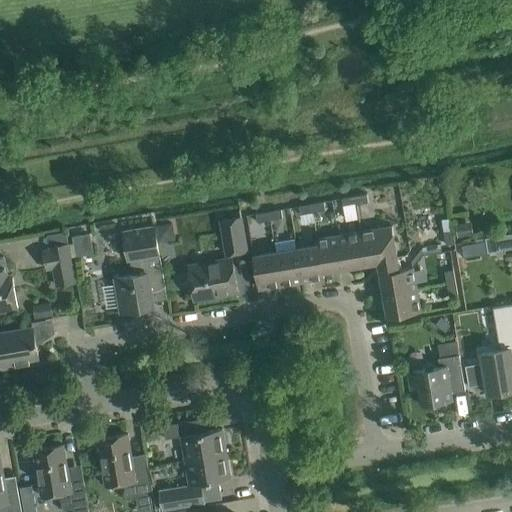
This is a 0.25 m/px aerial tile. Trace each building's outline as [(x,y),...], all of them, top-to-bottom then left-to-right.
[(443,174),(435,175),(437,187),(445,186),(443,174)] [(368,202),(367,194),(354,196),(356,205),(368,202)] [(356,205),(354,196),(342,198),(344,207),(356,205)] [(326,210),(324,201),(312,204),(313,212),(326,210)] [(313,212),(312,204),(299,206),(301,215),(313,212)] [(283,218),(281,209),(269,211),(270,220),(283,218)] [(270,220),(269,211),(256,214),(258,222),(270,220)] [(247,250),(241,216),(222,220),(227,253),(247,250)] [(441,221),(446,244),(455,242),(450,219),(441,221)] [(471,221),(455,224),(458,238),(473,236),(471,221)] [(171,223),(155,225),(158,241),(173,239),(171,223)] [(165,286),(162,267),(158,241),(155,225),(126,230),(127,236),(122,238),(119,241),(118,242),(117,245),(117,247),(118,249),(120,251),(122,253),(124,254),(127,254),(130,254),(133,274),(116,277),(121,312),(154,307),(151,289),(165,286)] [(399,269),(397,259),(398,258),(392,225),(360,231),(366,264),(379,262),(381,272),(399,269)] [(366,264),(360,231),(339,235),(344,268),(366,264)] [(67,237),(69,244),(71,258),(91,254),(87,234),(67,237)] [(344,268),(339,235),(317,238),(318,244),(323,272),(344,268)] [(499,250),(497,236),(485,238),(488,252),(499,250)] [(478,243),(462,246),(464,258),(480,255),(478,243)] [(75,282),(71,258),(69,244),(50,247),(50,249),(44,250),(48,269),(54,268),(57,285),(75,282)] [(318,244),(297,248),(302,281),(324,277),(323,272),(318,244)] [(302,281),(297,248),(275,251),(281,285),(302,281)] [(281,285),(275,251),(254,255),(256,269),(259,288),(281,285)] [(0,310),(18,307),(12,275),(7,276),(4,257),(0,257),(0,310)] [(238,292),(234,272),(232,258),(189,265),(195,300),(238,292)] [(417,289),(413,267),(399,269),(381,272),(384,295),(417,289)] [(445,272),(447,284),(455,282),(453,270),(445,272)] [(457,295),(455,282),(447,284),(449,296),(457,295)] [(421,311),(417,291),(417,289),(384,295),(388,317),(421,311)] [(50,303),(33,306),(35,319),(52,316),(50,303)] [(511,342),(511,313),(501,316),(505,343),(511,342)] [(441,318),(435,326),(444,333),(450,325),(441,318)] [(40,361),(36,342),(34,327),(0,332),(0,357),(2,368),(40,361)] [(511,390),(511,354),(511,347),(481,352),(483,365),(467,367),(467,365),(465,366),(469,386),(486,383),(488,394),(511,390)] [(466,391),(462,371),(460,354),(439,358),(440,366),(408,371),(411,390),(419,388),(422,405),(430,404),(431,406),(434,408),(439,407),(441,404),(441,402),(453,400),(452,393),(466,391)] [(163,425),(165,439),(181,436),(186,460),(227,453),(222,429),(191,434),(189,421),(163,425)] [(133,467),(128,434),(98,439),(101,459),(106,485),(124,482),(127,499),(154,494),(151,485),(148,465),(133,467)] [(64,445),(34,450),(37,470),(42,496),(60,493),(63,510),(74,508),(74,511),(89,511),(87,496),(83,476),(69,478),(64,445)] [(190,484),(159,489),(163,510),(206,503),(205,502),(202,483),(219,480),(231,478),(227,453),(186,460),(190,484)] [(7,489),(1,456),(0,455),(0,511),(22,511),(21,507),(18,487),(7,489)] [(19,485),(21,497),(33,495),(31,483),(19,485)]
